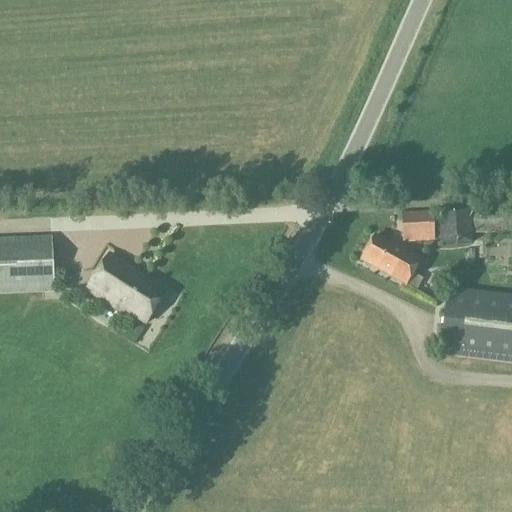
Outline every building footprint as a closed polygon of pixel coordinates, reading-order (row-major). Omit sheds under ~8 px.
[(511,208),(473,210),(473,236),(511,235),(511,208)] [(439,212),(441,247),(473,245),(471,210),(439,212)] [(434,243),(433,214),(402,215),(402,244),(434,243)] [(0,296),(55,294),(52,238),(0,240),(0,296)] [(361,263),(406,287),(419,262),(375,238),(361,263)] [(144,283),(146,279),(108,256),(86,291),(123,315),(125,312),(145,325),(164,295),(144,283)] [(511,297),(447,290),(439,357),(511,366),(511,297)] [(470,468),(471,422),(457,422),(456,468),(470,468)]
